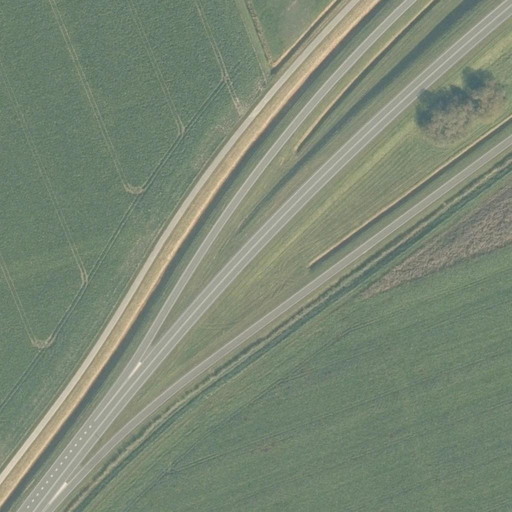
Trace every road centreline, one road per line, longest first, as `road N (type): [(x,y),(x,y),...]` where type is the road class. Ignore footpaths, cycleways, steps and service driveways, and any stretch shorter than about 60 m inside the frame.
road 1 (trunk): [(40,511),(164,396),(511,139)]
road 2 (trunk): [(97,425),(291,203),(511,5)]
road 3 (trunk): [(409,0),(272,149),(97,425)]
